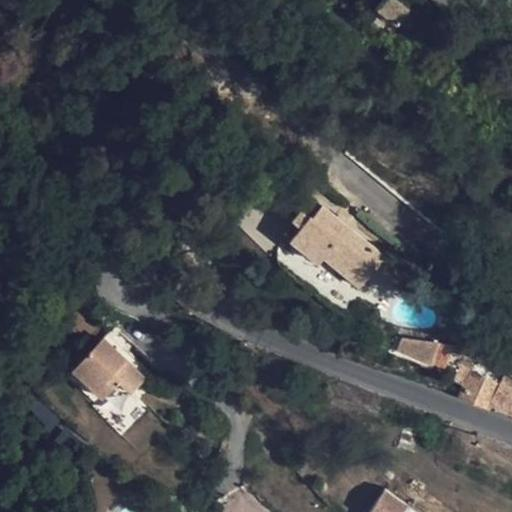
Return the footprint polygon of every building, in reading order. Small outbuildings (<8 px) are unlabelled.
[(410,8),(398,0),(384,0),(377,10),(396,25),(410,8)] [(453,1),(451,0),(432,0),(444,11),(453,1)] [(396,25),(377,10),(370,20),(391,36),(399,26),(396,25)] [(385,258),(321,206),(311,219),(303,212),(285,233),(319,262),(324,255),(360,286),(372,273),(385,258)] [(405,275),(385,258),(372,273),(393,289),(405,275)] [(108,273),(97,266),(91,272),(101,282),(108,273)] [(100,299),(82,283),(76,290),(94,306),(100,299)] [(76,296),(67,286),(54,298),(63,308),(76,296)] [(434,342),(402,337),(396,351),(430,365),(435,351),(438,343),(434,342)] [(118,380),(131,392),(143,378),(103,339),(74,369),(102,396),(118,380)] [(449,344),(438,343),(435,351),(445,355),(449,344)] [(501,380),(462,362),(454,380),(463,384),(470,370),(499,384),(501,380)] [(499,384),(470,370),(463,384),(458,397),(487,409),(499,384)] [(429,511),(386,482),(383,486),(365,511),(429,511)]
